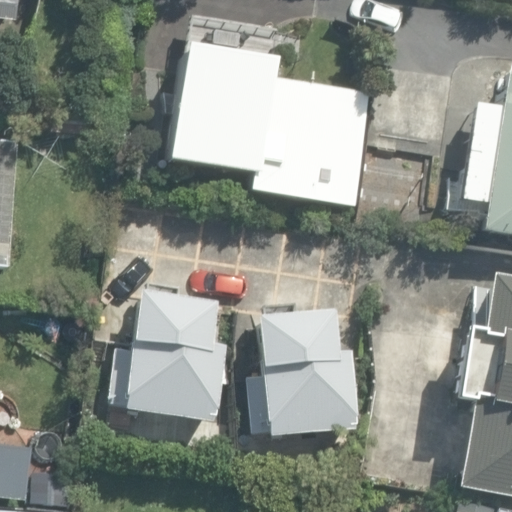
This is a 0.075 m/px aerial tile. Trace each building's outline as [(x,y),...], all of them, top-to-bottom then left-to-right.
[(0,0),(0,20),(10,22),(11,0),(0,0)] [(179,48),(159,166),(244,180),(241,193),(343,210),(362,95),(265,79),(268,63),(179,48)] [(449,79),(379,66),(365,148),(436,160),(449,79)] [(476,237),(511,242),(511,71),(499,69),(491,118),(469,114),(455,203),(481,207),(476,237)] [(47,135),(76,136),(77,116),(47,115),(47,135)] [(0,269),(6,270),(15,144),(0,143),(0,269)] [(463,492),(511,500),(511,284),(496,282),(486,340),(469,337),(459,399),(452,398),(440,467),(466,471),(463,492)] [(215,424),(226,348),(214,347),(220,305),(140,293),(132,350),(115,348),(106,408),(215,424)] [(362,431),(354,352),(342,354),(339,313),(259,322),(263,379),(246,380),(252,435),(271,433),(272,440),(362,431)] [(0,499),(24,502),(29,453),(0,449),(0,499)] [(29,504),(62,508),(66,480),(32,476),(29,504)]
